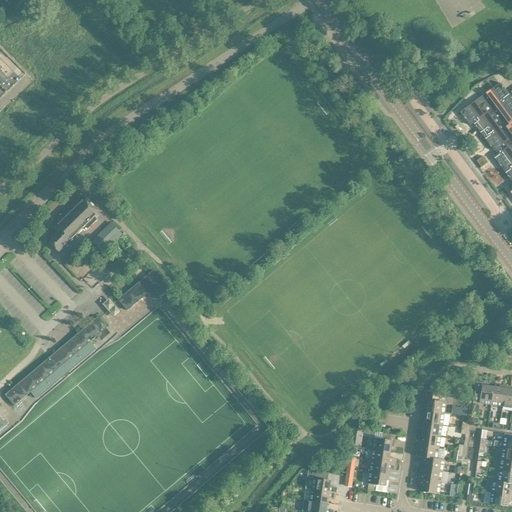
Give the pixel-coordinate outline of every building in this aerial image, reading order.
[(78,6),(84,15),(91,10),(85,2),(78,6)] [(71,10),(77,19),(84,15),(78,6),(71,10)] [(91,10),(84,15),(89,23),(96,19),(91,10)] [(84,15),(77,19),(82,27),(89,23),(84,15)] [(89,23),(94,31),(101,27),(96,19),(89,23)] [(89,23),(82,27),(87,36),(94,31),(89,23)] [(94,31),(99,40),(106,35),(101,27),(94,31)] [(30,36),(37,44),(43,38),(36,31),(30,36)] [(94,31),(87,36),(92,44),(99,40),(94,31)] [(99,40),(104,48),(111,44),(106,35),(99,40)] [(24,42),(30,50),(37,44),(30,36),(24,42)] [(43,38),(37,44),(43,51),(49,46),(43,38)] [(97,52),(104,48),(99,40),(92,44),(97,52)] [(37,44),(30,50),(37,57),(43,51),(37,44)] [(104,48),(110,57),(117,52),(111,44),(104,48)] [(49,46),(43,51),(50,59),(56,53),(49,46)] [(102,61),(110,57),(104,48),(97,52),(102,61)] [(44,64),(50,59),(43,51),(37,57),(44,64)] [(50,59),(56,66),(62,60),(56,53),(50,59)] [(50,71),(56,66),(50,59),(44,64),(50,71)] [(56,66),(63,73),(69,68),(62,60),(56,66)] [(50,71),(57,79),(63,73),(56,66),(50,71)] [(69,68),(63,73),(70,81),(76,75),(69,68)] [(64,86),(70,81),(63,73),(57,79),(64,86)] [(511,99),(509,95),(508,96),(498,83),(461,111),(471,124),(473,123),(497,154),(494,157),(511,181),(511,184),(508,188),(511,192),(510,192),(511,194),(511,99)] [(104,162),(112,155),(106,150),(99,157),(104,162)] [(85,196),(60,221),(53,228),(56,231),(47,240),(58,252),(83,228),(85,230),(90,226),(87,223),(100,211),(85,196)] [(122,234),(111,223),(92,241),(101,250),(106,245),(108,247),(122,234)] [(91,285),(105,273),(99,266),(85,278),(91,285)] [(117,300),(126,311),(147,294),(155,295),(159,299),(173,287),(156,267),(117,300)] [(113,303),(111,300),(109,298),(102,304),(106,309),(113,303)] [(117,308),(113,303),(106,309),(110,313),(117,308)] [(117,308),(110,313),(114,317),(121,312),(117,308)] [(98,316),(14,386),(5,394),(14,406),(107,327),(98,316)] [(476,381),(474,393),(480,394),(479,403),(491,405),(493,387),(488,386),(488,383),(476,381)] [(493,387),(491,405),(502,406),(505,386),(499,385),(499,388),(493,387)] [(511,387),(505,386),(502,406),(511,407),(511,389),(510,389),(511,387)] [(426,411),(444,414),(445,402),(437,401),(437,395),(426,393),(424,405),(427,406),(426,411)] [(444,414),(426,411),(425,417),(422,416),(422,422),(442,425),(444,414)] [(442,425),(422,422),(421,428),(423,428),(423,434),(440,436),(442,425)] [(395,435),(384,433),(383,439),(374,438),(372,449),(390,452),(391,446),(393,447),(395,435)] [(419,439),(418,444),(439,448),(446,449),(447,437),(440,436),(423,434),(422,439),(419,439)] [(511,436),(504,436),(503,442),(494,441),(493,446),(502,448),(511,448),(511,436)] [(439,448),(418,444),(417,450),(420,451),(419,456),(437,459),(439,448)] [(511,448),(502,448),(501,459),(511,460),(511,448)] [(372,449),(371,461),(395,464),(396,458),(389,457),(390,452),(372,449)] [(444,460),(437,459),(419,456),(418,462),(425,463),(424,469),(442,471),(444,460)] [(511,460),(501,459),(499,470),(511,471),(511,460)] [(371,461),(369,472),(387,474),(387,469),(394,470),(395,468),(395,464),(371,461)] [(417,473),(416,479),(441,483),(442,471),(424,469),(424,474),(417,473)] [(511,471),(499,470),(497,481),(493,480),(493,481),(511,483),(511,471)] [(387,474),(369,472),(367,484),(376,485),(375,491),(387,493),(388,480),(386,480),(387,474)] [(389,476),(389,489),(397,489),(398,476),(389,476)] [(311,489),(335,493),(336,487),(329,486),(330,480),(313,478),(311,489)] [(441,483),(416,479),(415,485),(422,486),(421,492),(439,494),(441,483)] [(511,483),(493,481),(491,492),(511,495),(511,490),(511,489),(509,489),(510,484),(511,483)] [(335,493),(311,489),(309,501),(327,503),(328,498),(335,499),(335,493)] [(511,495),(491,492),(489,504),(507,506),(508,500),(510,501),(511,495)] [(327,503),(309,501),(308,511),(307,511),(332,511),(333,510),(326,509),(327,503)]
